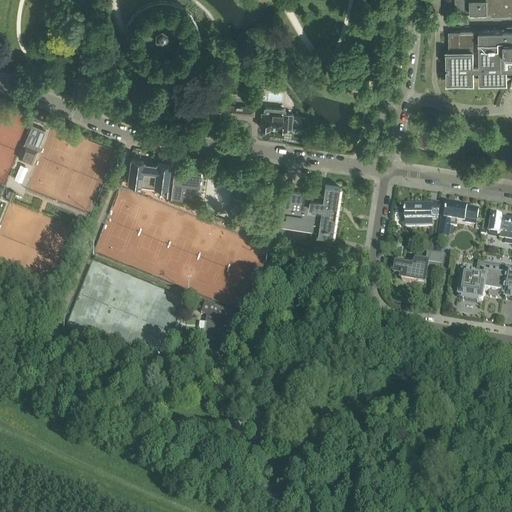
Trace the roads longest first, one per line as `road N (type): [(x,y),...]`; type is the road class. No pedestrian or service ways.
road 1 (residential): [(367,167),(133,136),(0,85)]
road 2 (residential): [(511,340),(378,313),(368,284),(386,170)]
road 3 (residential): [(386,170),(410,0)]
road 4 (residential): [(390,0),(389,55),(367,167)]
road 5 (residential): [(386,170),(511,190)]
